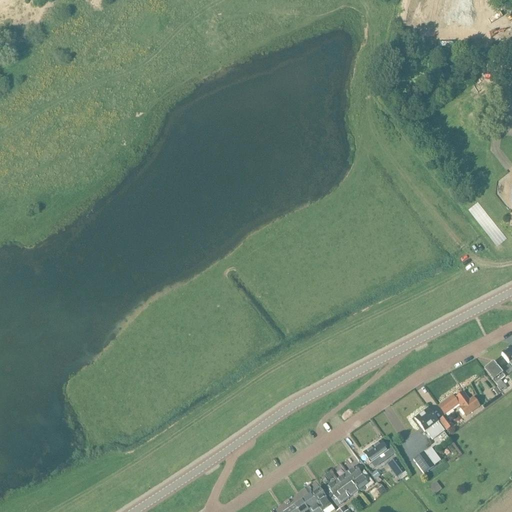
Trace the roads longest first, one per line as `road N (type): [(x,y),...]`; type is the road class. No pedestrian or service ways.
road 1 (residential): [(223,511),(392,394),(511,325)]
road 2 (tertiary): [(239,441),(299,401),(511,292)]
road 3 (tertiary): [(134,511),(239,441)]
